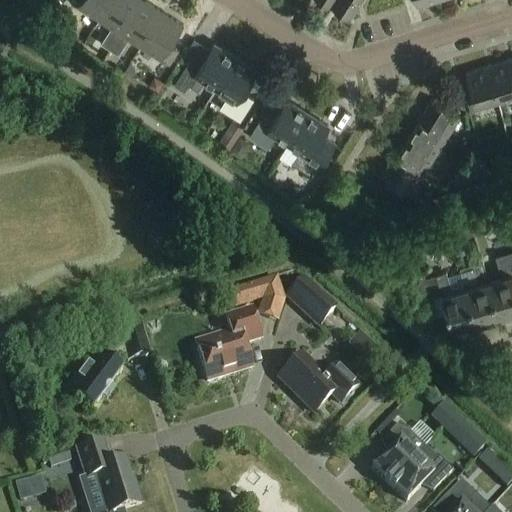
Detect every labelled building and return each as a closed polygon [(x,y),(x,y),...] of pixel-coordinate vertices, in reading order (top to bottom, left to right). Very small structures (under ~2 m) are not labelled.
[(60,0),(50,0),(47,2),(52,10),(63,3),(60,0)] [(72,0),(71,3),(100,21),(113,0),(72,0)] [(102,44),(110,50),(142,0),(113,0),(100,21),(112,29),(102,44)] [(129,40),(141,47),(164,13),(143,0),(142,0),(110,50),(119,56),(129,40)] [(334,0),(331,6),(351,18),(362,0),(334,0)] [(48,13),(52,24),(62,21),(58,10),(48,13)] [(164,13),(141,47),(170,65),(179,50),(172,45),(184,26),(164,13)] [(205,81),(216,88),(235,58),(214,45),(200,66),(191,60),(175,85),(185,92),(189,85),(198,91),(205,81)] [(235,58),(216,88),(228,96),(221,109),(241,121),(254,100),(243,93),(256,72),(235,58)] [(511,75),(508,62),(487,68),(497,101),(511,96),(511,75)] [(497,101),(487,68),(466,74),(476,107),(497,101)] [(277,137),(288,144),(308,114),(287,100),(273,122),(263,116),(250,137),(269,149),(277,137)] [(425,113),(452,130),(460,117),(433,100),(425,113)] [(443,143),(452,130),(425,113),(417,126),(443,143)] [(308,114),(288,144),(300,151),(292,164),(314,177),(327,156),(336,143),(324,135),(329,127),(308,114)] [(232,122),(218,144),(230,151),(243,129),(232,122)] [(435,156),(443,143),(417,126),(409,139),(435,156)] [(409,139),(401,152),(427,169),(435,156),(409,139)] [(401,152),(393,165),(419,182),(427,169),(401,152)] [(419,182),(393,165),(384,178),(411,195),(419,182)] [(441,196),(443,205),(443,204),(477,194),(492,190),(490,181),(489,181),(440,196),(441,196)] [(502,277),(489,281),(488,281),(499,315),(501,322),(511,319),(509,312),(511,311),(511,252),(496,257),(502,277)] [(479,284),(466,288),(479,330),(489,326),(486,319),(499,315),(488,281),(489,281),(483,261),(473,264),(479,284)] [(479,330),(466,288),(453,292),(446,273),(437,276),(443,295),(442,295),(453,330),(467,326),(469,333),(479,330)] [(229,293),(234,309),(247,305),(268,299),(285,293),(280,277),(270,280),(263,283),(242,289),(229,293)] [(318,329),(334,311),(302,281),(286,299),(318,329)] [(260,340),(251,312),(224,320),(229,334),(194,345),(206,383),(251,370),(243,345),(260,340)] [(149,357),(138,322),(116,329),(120,343),(108,347),(99,359),(93,354),(65,393),(91,412),(119,373),(110,367),(116,359),(124,356),(127,364),(149,357)] [(363,334),(358,344),(375,354),(381,345),(363,334)] [(324,380),(301,357),(278,380),(313,415),(331,397),(339,405),(356,389),(335,368),(324,380)] [(441,408),(442,407),(434,400),(428,406),(433,411),(432,412),(435,414),(441,408)] [(470,435),(471,434),(455,418),(453,419),(453,420),(441,431),(442,432),(458,448),(470,436),(470,435)] [(389,452),(371,471),(388,487),(416,459),(424,450),(414,441),(398,425),(380,444),(389,452)] [(95,477),(106,511),(102,511),(122,511),(140,505),(135,488),(133,488),(124,461),(109,466),(101,443),(75,451),(84,480),(95,477)] [(65,450),(46,455),(51,471),(71,464),(65,450)] [(416,459),(388,487),(405,504),(423,485),(432,494),(451,473),(435,458),(434,460),(424,450),(416,459)] [(485,455),(477,463),(491,477),(499,468),(485,455)] [(23,499),(51,495),(48,474),(20,479),(23,499)] [(441,503),(433,511),(434,511),(488,511),(489,511),(460,483),(458,485),(441,503)]
